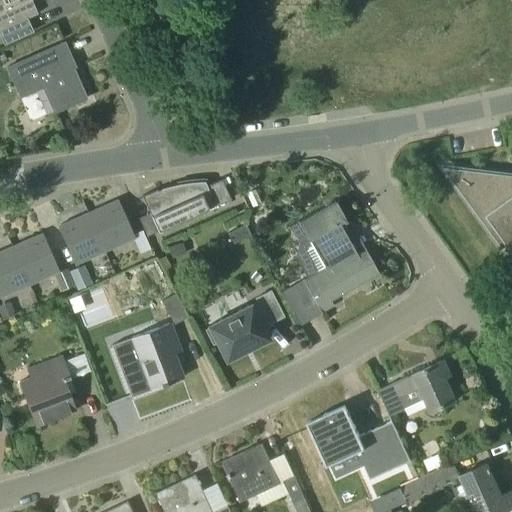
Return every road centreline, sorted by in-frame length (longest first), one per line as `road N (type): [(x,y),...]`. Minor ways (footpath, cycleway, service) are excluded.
road 1 (residential): [(0,496),(136,455),(297,383),(449,285)]
road 2 (residential): [(449,285),(342,133)]
road 3 (residential): [(164,157),(342,133)]
road 4 (residential): [(342,133),(511,100)]
road 5 (residential): [(97,0),(164,157)]
road 6 (residential): [(0,179),(164,157)]
road 7 (residential): [(511,393),(449,285)]
